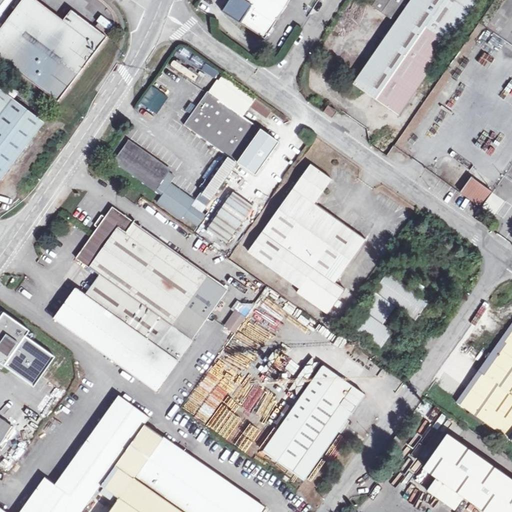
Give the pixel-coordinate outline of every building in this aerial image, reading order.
[(61,22),(31,0),(21,0),(0,28),(0,60),(57,103),(105,38),(69,11),(61,22)] [(288,3),(282,0),(233,0),(250,10),(238,27),(263,43),(288,3)] [(314,12),(322,0),(312,0),(308,7),(314,12)] [(379,0),(372,11),(396,28),(354,89),(399,120),(481,0),(379,0)] [(141,103),(158,114),(170,97),(152,86),(141,103)] [(0,184),(44,125),(0,91),(0,184)] [(271,147),(200,95),(175,129),(246,181),(271,147)] [(328,110),(324,116),(334,123),(338,116),(328,110)] [(291,139),(302,146),(306,139),(296,132),(291,139)] [(162,176),(124,148),(111,168),(149,194),(162,176)] [(339,293),(328,285),(358,243),(310,207),(328,181),(306,166),(243,255),(293,291),(291,295),(323,317),(339,293)] [(477,211),(488,195),(469,183),(458,198),(477,211)] [(244,210),(225,196),(198,233),(218,247),(244,210)] [(164,329),(178,309),(198,323),(220,292),(104,210),(68,261),(91,278),(77,298),(149,349),(164,329)] [(410,325),(423,307),(382,278),(344,333),(375,355),(388,337),(376,329),(389,311),(410,325)] [(149,349),(77,298),(67,291),(46,321),(107,365),(147,394),(183,343),(164,329),(149,349)] [(224,326),(236,334),(251,309),(239,302),(224,326)] [(178,309),(164,329),(183,343),(198,323),(178,309)] [(449,409),(511,452),(511,325),(509,324),(449,409)] [(0,370),(29,392),(50,363),(21,342),(0,370)] [(242,443),(258,455),(298,483),(357,399),(318,371),(270,439),(254,428),(242,443)] [(38,482),(16,511),(79,511),(87,501),(95,489),(139,428),(143,422),(112,400),(56,479),(74,492),(67,502),(49,489),(38,482)] [(27,407),(24,412),(34,419),(38,414),(27,407)] [(257,511),(139,428),(95,489),(113,502),(106,511),(257,511)] [(389,441),(383,450),(389,454),(395,446),(389,441)] [(429,481),(457,501),(472,511),(511,511),(511,493),(439,442),(416,473),(429,481)] [(421,492),(426,485),(409,474),(404,480),(421,492)] [(56,479),(49,489),(67,502),(74,492),(56,479)] [(429,481),(426,485),(421,492),(418,496),(441,511),(449,511),(457,501),(429,481)]
